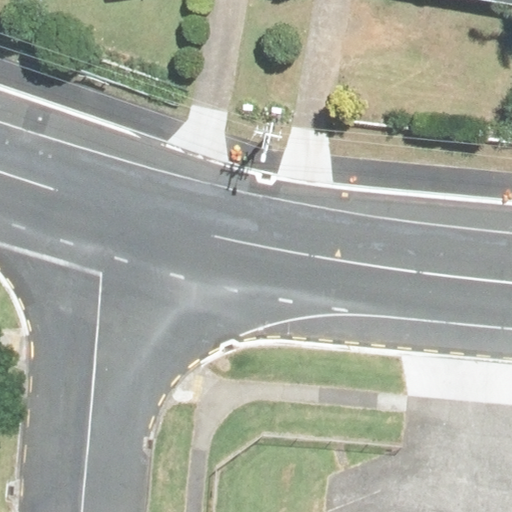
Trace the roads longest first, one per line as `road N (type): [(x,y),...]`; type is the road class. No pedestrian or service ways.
road 1 (tertiary): [(120,219),(263,260),(511,285)]
road 2 (residential): [(120,219),(102,283),(83,511)]
road 3 (tertiary): [(0,176),(120,219)]
